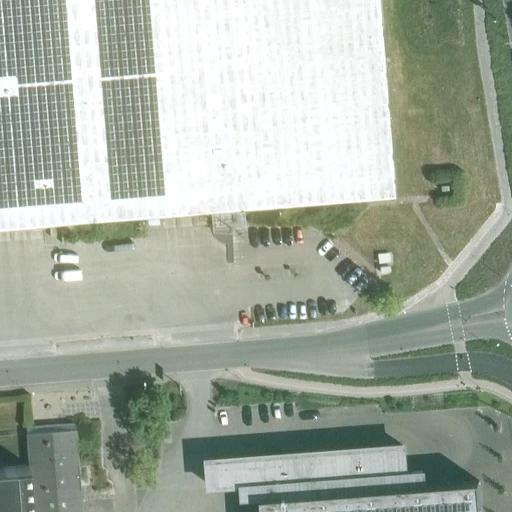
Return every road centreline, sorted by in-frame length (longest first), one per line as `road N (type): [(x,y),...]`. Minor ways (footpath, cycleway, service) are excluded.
road 1 (primary): [(289,347),(359,370),(461,361),(511,374)]
road 2 (unclassified): [(0,372),(211,354)]
